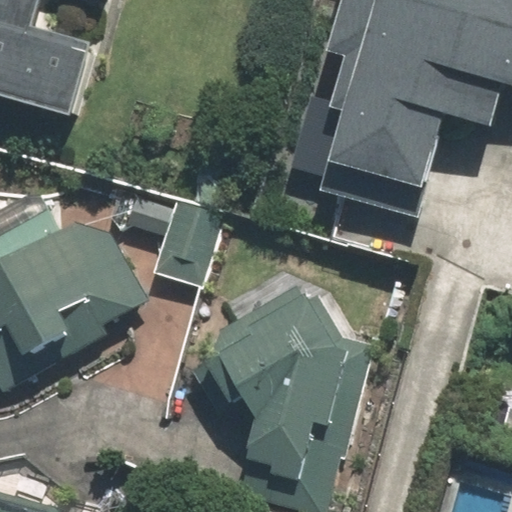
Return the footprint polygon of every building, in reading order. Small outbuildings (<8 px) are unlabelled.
[(0,0),(0,90),(97,118),(118,42),(59,26),(66,0),(0,0)] [(511,0),(360,0),(317,178),(416,202),(446,78),(511,94),(511,0)] [(0,390),(154,304),(87,184),(0,232),(0,390)] [(210,293),(231,217),(141,192),(129,235),(167,245),(157,279),(210,293)] [(336,511),(378,346),(358,341),(306,264),(202,335),(269,433),(252,501),(297,511),(336,511)]
